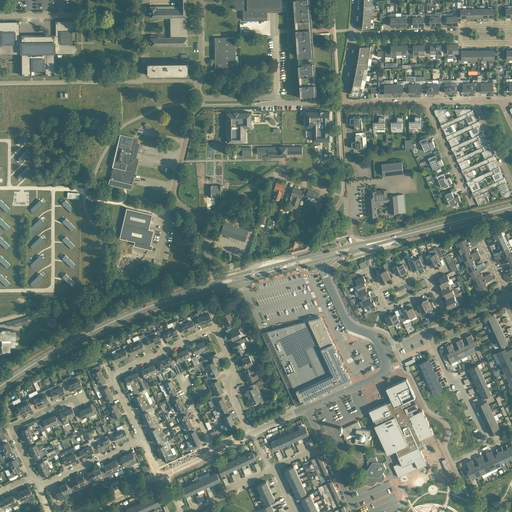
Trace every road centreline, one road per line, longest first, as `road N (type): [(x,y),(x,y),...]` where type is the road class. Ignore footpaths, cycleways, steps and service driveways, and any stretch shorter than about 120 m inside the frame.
road 1 (residential): [(141,439),(112,375),(209,330),(236,376),(228,386),(250,433)]
road 2 (tertiary): [(0,387),(126,315),(215,283)]
road 3 (tertiary): [(318,257),(511,205)]
road 4 (residential): [(203,221),(273,173),(334,192)]
road 5 (residential): [(0,82),(143,81)]
road 6 (residential): [(203,221),(171,197),(195,103)]
road 7 (residential): [(32,475),(9,426),(80,398)]
road 8 (unclassified): [(383,352),(347,324),(318,257)]
